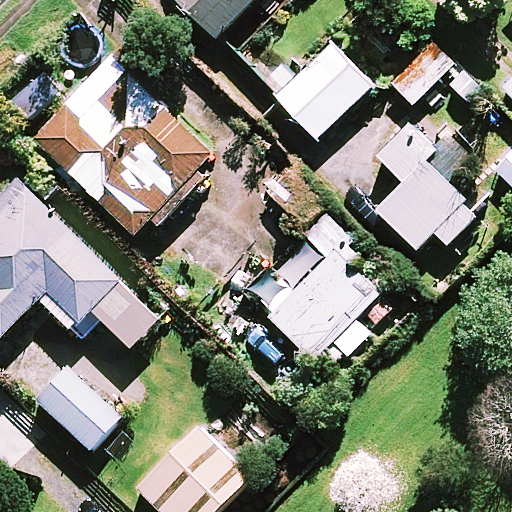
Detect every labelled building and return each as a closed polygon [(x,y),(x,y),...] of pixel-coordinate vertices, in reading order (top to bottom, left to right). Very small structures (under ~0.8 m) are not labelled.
[(261,0),(184,0),(223,39),(261,0)] [(43,140),(143,234),(157,219),(164,227),(210,178),(204,172),(220,155),(166,104),(193,75),(146,31),(43,140)] [(378,87),(338,46),(283,99),(323,140),(378,87)] [(455,68),(435,48),(397,86),(417,106),(455,68)] [(475,163),(429,114),(385,156),(411,185),(384,210),(421,251),(440,233),(452,245),(484,215),(454,182),(475,163)] [(167,317),(28,187),(0,216),(0,340),(4,344),(44,300),(77,331),(97,310),(138,348),(167,317)] [(328,373),(350,353),(354,358),(375,338),(371,334),(358,320),(384,296),(343,252),(298,294),(286,281),(263,303),(328,373)] [(121,424),(68,374),(38,406),(91,456),(121,424)] [(223,511),(257,479),(206,428),(139,494),(155,511),(223,511)]
